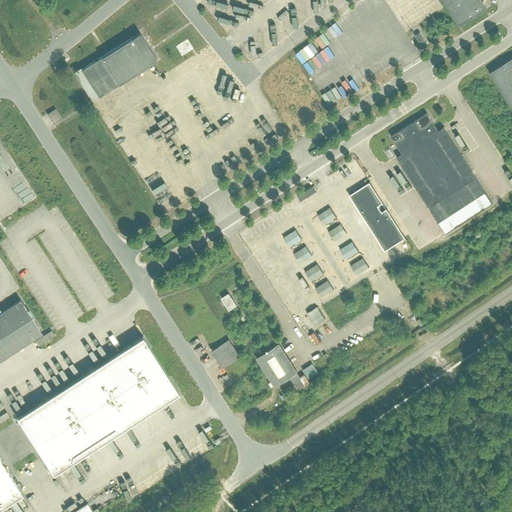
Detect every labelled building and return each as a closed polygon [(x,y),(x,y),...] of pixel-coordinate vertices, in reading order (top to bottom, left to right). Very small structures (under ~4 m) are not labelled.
[(486,7),(486,6),(481,0),(444,0),(460,23),(486,7)] [(156,58),(144,40),(140,32),(100,57),(97,59),(82,69),(80,66),(73,70),(92,99),(150,62),(156,58)] [(422,46),(427,42),(420,32),(415,35),(422,46)] [(511,57),(490,71),(511,105),(511,57)] [(61,118),(55,109),(47,114),(53,124),(61,118)] [(444,126),(443,126),(438,129),(427,112),(391,135),(402,152),(396,156),(397,157),(428,206),(429,206),(445,231),(445,232),(492,202),(492,201),(485,191),(476,176),(475,175),(444,126)] [(385,249),(405,237),(405,236),(369,181),(357,189),(349,194),(356,205),(385,249)] [(235,303),(228,293),(222,297),(229,307),(235,303)] [(20,299),(18,300),(5,309),(0,312),(0,358),(31,339),(41,332),(42,332),(20,299)] [(53,472),(178,391),(152,350),(142,335),(17,416),(20,421),(23,426),(33,442),(36,446),(43,456),(53,472)] [(229,338),(212,349),(223,366),(240,355),(229,338)] [(279,343),(257,356),(257,357),(258,357),(275,384),(274,384),(275,384),(297,370),(296,370),(279,343)] [(303,369),(308,377),(317,371),(312,363),(303,369)] [(0,506),(22,492),(12,476),(5,466),(2,462),(0,457),(0,506)] [(71,511),(93,511),(87,502),(71,511)]
